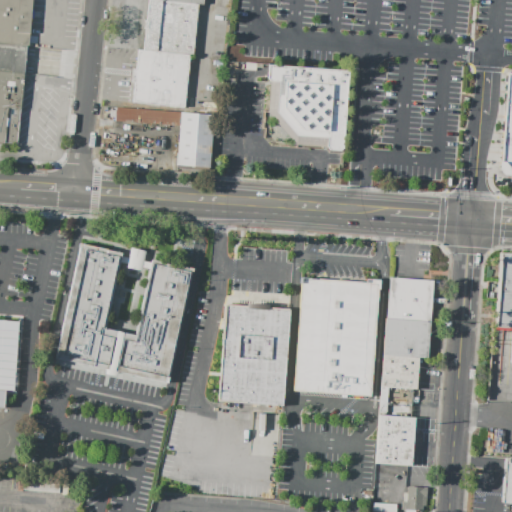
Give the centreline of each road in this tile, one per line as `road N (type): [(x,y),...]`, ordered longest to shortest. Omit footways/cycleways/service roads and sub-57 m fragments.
road 1 (residential): [(450,511),(464,319)]
road 2 (secondary): [(79,196),(232,205)]
road 3 (residential): [(83,151),(99,0)]
road 4 (secondary): [(232,205),(357,213)]
